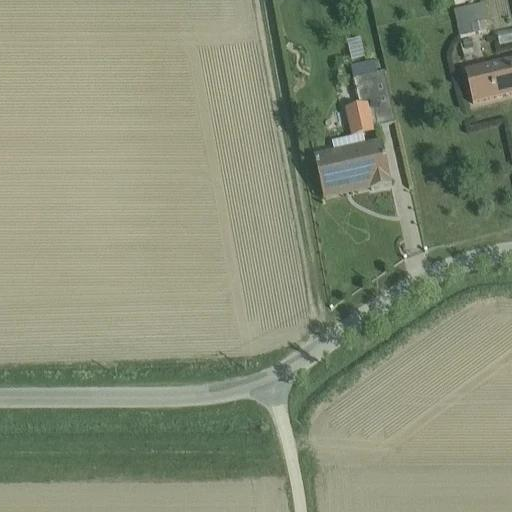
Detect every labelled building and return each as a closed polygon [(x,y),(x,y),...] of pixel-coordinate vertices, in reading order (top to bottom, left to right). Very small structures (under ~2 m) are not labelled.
[(486,7),(454,13),(459,40),(488,34),(486,25),(489,24),(486,7)] [(511,31),(498,35),(500,47),(511,44),(511,31)] [(360,42),(347,45),(352,64),(365,61),(360,42)] [(511,62),(465,74),(473,106),(511,96),(511,62)] [(374,64),(351,70),(355,83),(362,114),(368,113),(372,132),(386,129),(396,127),(385,75),(377,77),(374,64)] [(370,189),(371,193),(392,188),(382,145),(366,148),(364,138),(332,145),(334,155),(314,160),(323,199),(370,189)] [(370,189),(323,199),(324,203),(371,193),(370,189)]
